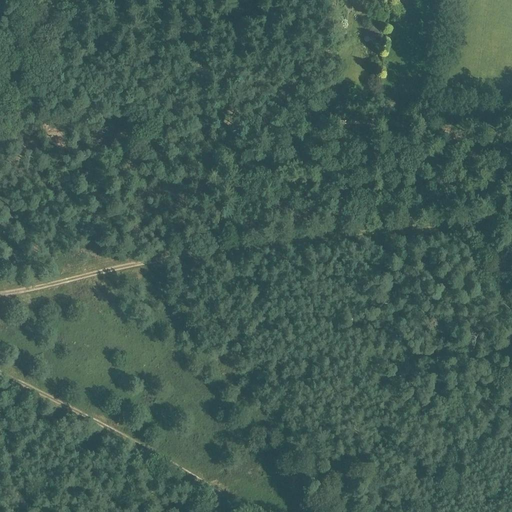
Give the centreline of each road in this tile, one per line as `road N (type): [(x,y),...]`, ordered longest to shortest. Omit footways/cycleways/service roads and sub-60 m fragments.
road 1 (track): [(0,294),(261,244),(511,219)]
road 2 (track): [(0,374),(243,511)]
